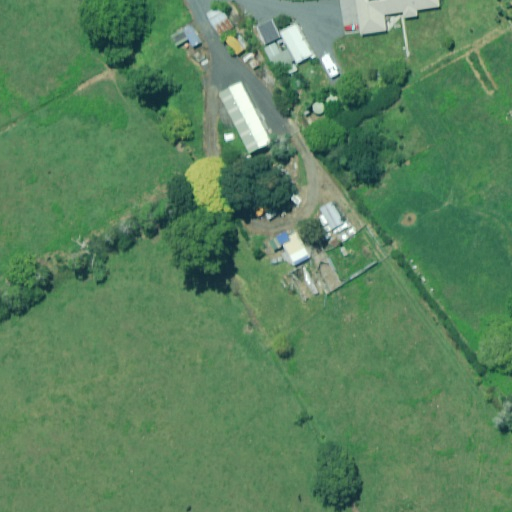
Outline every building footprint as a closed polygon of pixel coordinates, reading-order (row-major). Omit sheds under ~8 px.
[(359,15),(356,0),(341,0),(344,18),(359,15)] [(442,7),(441,0),(358,0),(364,36),(389,32),(387,16),(406,13),(407,19),(420,17),(420,11),(442,7)] [(236,29),(224,7),(210,15),(222,37),(236,29)] [(315,56),(298,26),(284,34),(300,64),(315,56)] [(202,43),(192,27),(175,39),(180,47),(190,41),(195,48),(202,43)] [(246,51),(232,34),(226,40),(239,57),(246,51)] [(284,57),(278,44),(266,49),(273,63),(284,57)] [(205,47),(194,54),(200,64),(211,56),(205,47)] [(345,80),(335,62),(327,67),(338,85),(345,80)] [(275,144),(248,90),(227,101),(254,154),(275,144)] [(336,94),(327,99),(332,109),(342,104),(336,94)] [(323,101),(313,106),(319,117),(329,112),(323,101)] [(346,224),(335,203),(323,209),(334,230),(346,224)] [(287,247),(297,242),(292,232),(282,237),(287,247)] [(286,248),(281,237),(271,242),(276,252),(286,248)] [(287,247),(286,247),(297,267),(310,260),(300,240),(297,242),(287,247)]
